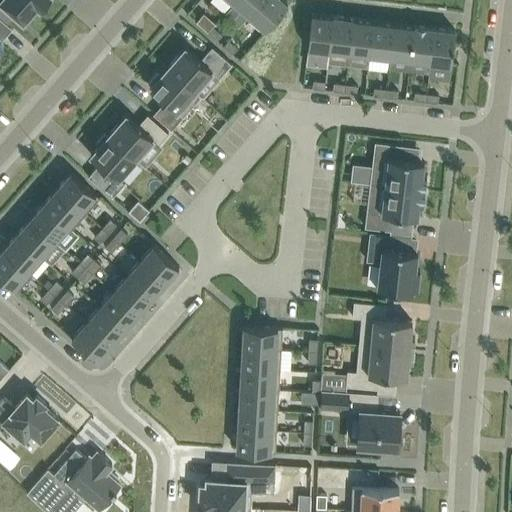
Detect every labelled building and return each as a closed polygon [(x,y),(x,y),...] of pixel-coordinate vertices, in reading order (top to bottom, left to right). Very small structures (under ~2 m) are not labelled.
[(1,0),(24,20),(38,4),(40,6),(45,0),(1,0)] [(263,0),(235,0),(232,4),(248,17),(263,0)] [(289,3),(285,0),(263,0),(248,17),(264,31),(289,3)] [(205,11),(197,21),(209,31),(214,25),(217,22),(205,11)] [(314,11),(313,11),(308,50),(329,53),(333,15),(314,12),(314,11)] [(354,17),(333,15),(329,53),(330,53),(331,48),(350,50),(354,17)] [(374,19),(354,17),(350,50),(370,53),(369,57),(370,58),(374,19)] [(394,22),(374,19),(370,58),(390,60),(394,22)] [(411,58),(415,23),(414,23),(414,24),(394,22),(390,60),(391,60),(391,55),(411,58)] [(415,23),(411,58),(430,60),(430,65),(431,65),(435,27),(415,24),(415,23)] [(214,25),(209,31),(218,39),(223,33),(214,25)] [(456,29),(435,27),(431,65),(452,67),(456,29)] [(229,39),(224,45),(233,52),(238,46),(229,39)] [(169,65),(168,66),(195,89),(212,70),(220,77),(232,63),(212,45),(201,58),(186,45),(169,65)] [(151,86),(150,86),(165,100),(154,113),(172,129),(199,98),(202,95),(195,89),(168,66),(151,86)] [(314,79),(313,87),(325,88),(326,80),(314,79)] [(334,81),(333,89),(345,90),(346,83),(334,81)] [(346,83),(345,90),(357,92),(358,84),(346,83)] [(375,86),(374,94),(386,95),(387,87),(375,86)] [(387,87),(386,95),(398,97),(399,89),(387,87)] [(415,91),(414,99),(426,100),(427,92),(415,91)] [(427,92),(426,100),(438,101),(439,94),(427,92)] [(126,113),(109,133),(137,157),(154,137),(160,142),(168,133),(146,114),(138,123),(126,113)] [(100,161),(89,175),(113,196),(125,182),(119,177),(137,157),(109,133),(107,135),(103,132),(93,145),(96,147),(91,153),(100,161)] [(375,140),(370,183),(425,189),(427,174),(423,174),(425,160),(400,157),(402,144),(375,140)] [(71,170),(56,186),(86,212),(100,196),(71,170)] [(370,183),(365,226),(391,229),(393,213),(418,216),(420,203),(424,203),(425,189),(370,183)] [(86,212),(56,186),(42,202),(69,226),(72,228),(86,212)] [(139,200),(130,211),(140,220),(149,209),(139,200)] [(69,226),(42,202),(29,217),(56,240),(69,226)] [(56,240),(29,217),(16,232),(43,256),(56,240)] [(111,217),(103,226),(109,232),(117,223),(111,217)] [(103,226),(95,235),(101,241),(109,232),(103,226)] [(122,227),(114,236),(120,242),(128,233),(122,227)] [(398,234),(370,231),(367,259),(381,260),(378,286),(414,290),(414,287),(418,288),(420,269),(416,268),(418,250),(397,247),(398,234)] [(43,256),(16,232),(3,247),(30,270),(43,256)] [(114,236),(106,245),(112,251),(120,242),(114,236)] [(180,265),(155,243),(140,259),(166,281),(180,265)] [(30,270),(3,247),(0,250),(0,273),(19,289),(33,273),(30,270)] [(88,252),(80,261),(87,267),(95,257),(88,252)] [(95,258),(87,267),(93,273),(101,263),(95,258)] [(166,281),(140,259),(127,275),(152,297),(166,281)] [(80,261),(72,270),(79,276),(87,267),(80,261)] [(87,267),(79,276),(85,282),(93,273),(87,267)] [(152,297),(127,275),(113,290),(139,312),(152,297)] [(57,279),(49,288),(55,293),(63,284),(57,279)] [(49,288),(41,297),(48,302),(55,293),(49,288)] [(68,289),(60,298),(67,303),(74,294),(68,289)] [(139,312),(113,290),(100,305),(125,327),(139,312)] [(60,298),(52,307),(59,312),(67,303),(60,298)] [(386,304),(355,301),(354,314),(363,315),(360,343),(409,348),(412,320),(384,317),(386,304)] [(125,327),(100,305),(87,321),(112,343),(125,327)] [(112,343),(87,321),(72,337),(98,359),(112,343)] [(284,326),(244,324),(243,346),(282,348),(284,326)] [(310,337),(309,349),(318,350),(318,338),(310,337)] [(409,348),(360,343),(357,371),(349,370),(347,384),(378,387),(379,372),(407,375),(409,348)] [(282,348),(243,346),(242,366),(281,368),(282,348)] [(309,349),(309,361),(317,362),(318,350),(309,349)] [(0,359),(0,372),(3,376),(10,368),(0,359)] [(280,388),(281,368),(242,366),(240,386),(280,388)] [(314,378),(313,390),(321,391),(322,379),(314,378)] [(280,388),(240,386),(239,407),(279,409),(280,388)] [(322,388),(321,405),(349,407),(349,411),(361,412),(359,443),(388,445),(387,446),(400,447),(401,429),(400,429),(401,411),(379,409),(380,392),(322,388)] [(313,390),(312,402),(321,403),(321,391),(313,390)] [(3,394),(0,397),(0,425),(1,426),(5,421),(25,438),(33,430),(42,437),(59,417),(45,404),(47,402),(37,393),(34,397),(28,391),(16,405),(3,394)] [(277,429),(279,409),(239,407),(238,427),(277,429)] [(305,419),(305,431),(313,431),(314,419),(305,419)] [(276,450),(277,429),(238,427),(237,448),(276,450)] [(305,431),(304,443),(312,443),(313,431),(305,431)] [(49,467),(27,491),(44,506),(53,511),(71,511),(86,495),(100,507),(114,492),(115,493),(117,490),(116,489),(121,483),(118,480),(120,478),(108,467),(113,462),(101,452),(96,459),(89,453),(87,456),(76,447),(55,472),(49,467)] [(201,481),(200,503),(260,507),(261,490),(275,491),(276,467),(276,463),(229,460),(227,477),(208,476),(207,482),(201,481)] [(312,511),(314,463),(291,463),(289,511),(312,511)] [(353,485),(352,508),(361,508),(399,510),(400,487),(353,485)] [(318,493),(317,507),(327,507),(327,494),(318,493)] [(200,503),(200,504),(204,505),(203,511),(205,511),(265,511),(266,507),(260,507),(200,503)]
